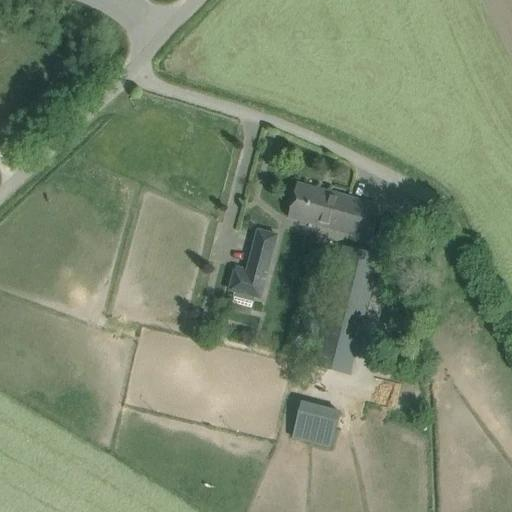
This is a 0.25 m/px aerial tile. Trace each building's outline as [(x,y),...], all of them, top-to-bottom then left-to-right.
[(297,183),(288,217),(371,240),(380,205),(297,183)] [(274,237),(259,233),(249,273),(237,270),(232,290),(260,297),(274,237)] [(316,366),(352,375),(380,256),(344,247),(316,366)] [(301,335),(317,339),(323,314),(307,310),(301,335)] [(398,388),(396,409),(420,411),(423,391),(398,388)]
